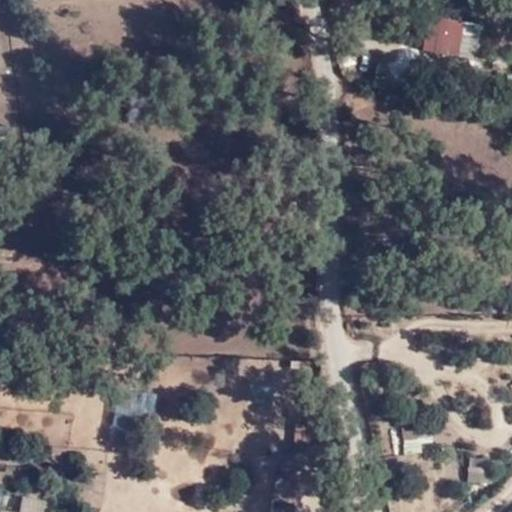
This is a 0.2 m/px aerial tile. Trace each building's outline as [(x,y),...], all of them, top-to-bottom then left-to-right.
[(426,53),(459,65),(471,34),(438,22),(426,53)] [(129,390),(129,415),(155,415),(156,391),(129,390)] [(186,457),(188,445),(154,439),(149,473),(182,479),(186,457)] [(216,450),(188,445),(186,457),(214,462),(216,450)] [(14,511),(40,511),(41,505),(17,501),(14,511)]
